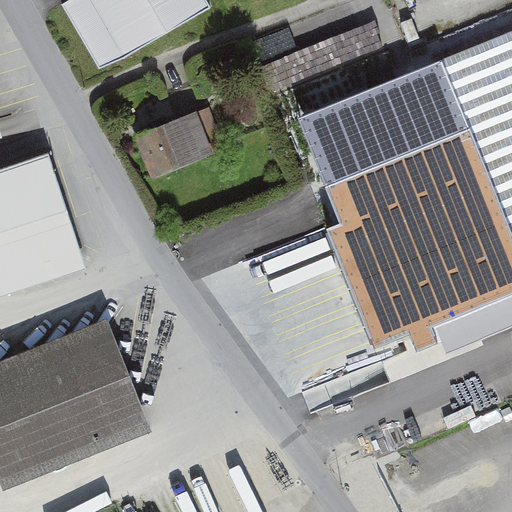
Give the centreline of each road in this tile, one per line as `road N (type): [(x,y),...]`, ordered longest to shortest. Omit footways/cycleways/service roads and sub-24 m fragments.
road 1 (residential): [(6,0),(167,268),(339,511)]
road 2 (unknown): [(67,104),(336,0)]
